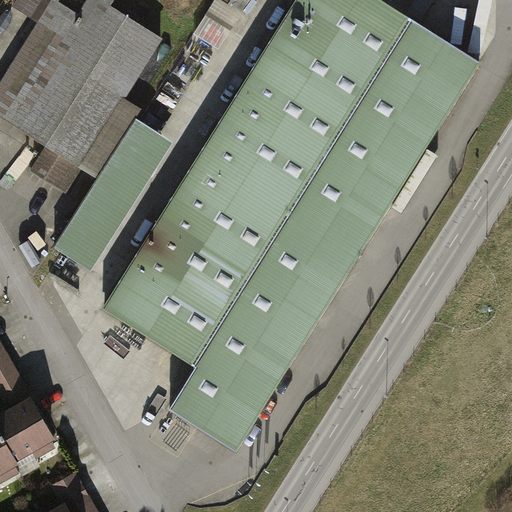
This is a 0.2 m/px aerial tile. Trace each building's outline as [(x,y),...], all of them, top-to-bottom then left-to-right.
[(35,26),(0,82),(0,124),(42,151),(29,172),(67,195),(81,173),(97,183),(133,125),(140,114),(124,104),(161,45),(110,13),(117,0),(19,0),(12,12),(35,26)] [(297,0),(99,315),(261,417),(479,71),(373,4),(375,0),(297,0)] [(216,0),(210,11),(240,29),(258,0),(216,0)] [(403,0),(395,15),(417,26),(430,0),(403,0)] [(52,254),(87,276),(169,147),(133,125),(97,183),(52,254)] [(0,350),(0,398),(11,418),(32,406),(0,350)] [(0,424),(0,448),(13,470),(55,445),(32,406),(11,418),(0,424)] [(0,448),(0,477),(13,470),(0,448)] [(95,511),(75,476),(35,499),(42,511),(95,511)]
